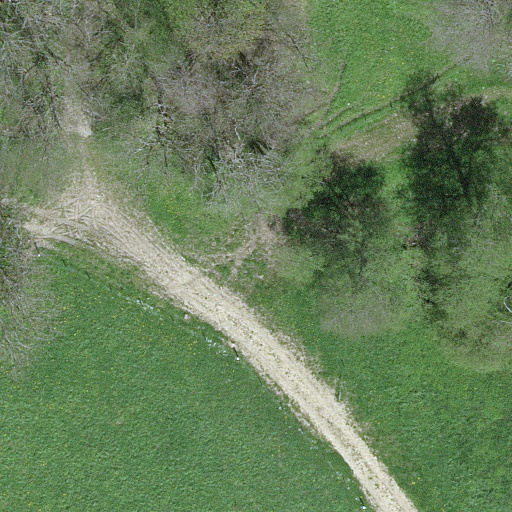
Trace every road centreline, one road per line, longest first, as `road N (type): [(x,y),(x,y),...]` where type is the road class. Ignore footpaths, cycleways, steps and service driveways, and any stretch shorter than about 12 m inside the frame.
road 1 (track): [(106,0),(80,138),(121,232),(257,330),(410,511)]
road 2 (track): [(257,330),(274,222),(332,143),(389,100),(443,83),(511,81)]
